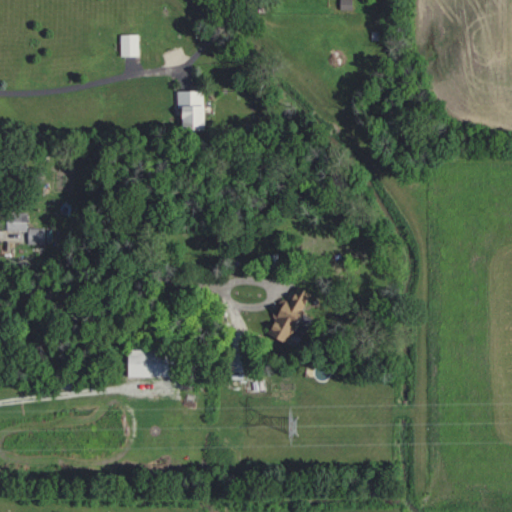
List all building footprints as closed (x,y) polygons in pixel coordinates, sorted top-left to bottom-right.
[(135,32),(117,33),(118,55),(136,54),(135,32)] [(173,89),(174,127),(201,127),(200,89),(173,89)] [(0,211),(0,223),(0,228),(25,229),(25,211),(0,211)] [(24,243),(41,242),(40,227),(24,227),(24,243)] [(304,294),(292,289),(286,302),(277,298),(264,328),(269,330),(266,336),(282,343),(304,294)]
